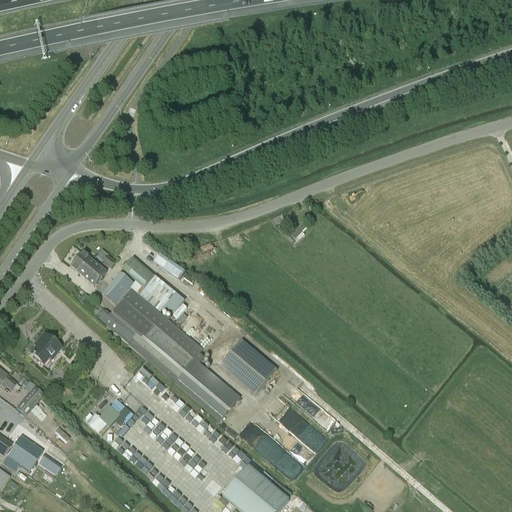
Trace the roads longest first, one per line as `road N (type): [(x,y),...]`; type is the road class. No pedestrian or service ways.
road 1 (unclassified): [(0,319),(46,252),(81,226),(238,218),(511,121)]
road 2 (motorway): [(73,167),(121,187),(188,185),(511,56)]
road 3 (track): [(137,225),(134,252),(448,511)]
road 4 (motorway): [(0,48),(247,0)]
road 5 (secondary): [(73,167),(186,0)]
road 6 (secondary): [(142,0),(28,164)]
road 7 (secondary): [(0,276),(73,167)]
